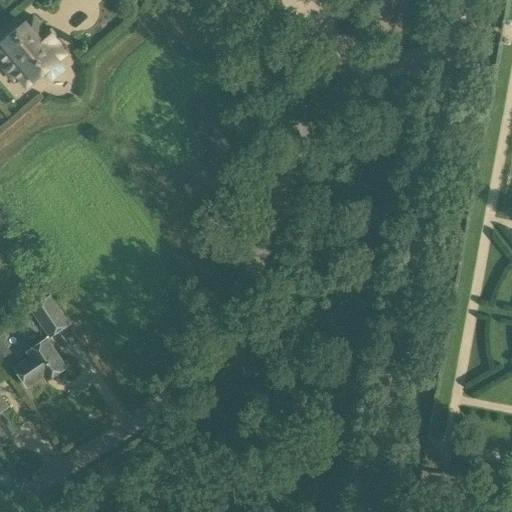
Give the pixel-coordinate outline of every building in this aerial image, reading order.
[(59,44),(43,24),(41,26),(34,17),(0,45),(0,56),(2,60),(0,61),(0,64),(14,81),(18,78),(26,88),(45,72),(52,81),(65,70),(57,61),(65,54),(58,45),(59,44)] [(49,338),(67,326),(70,324),(51,294),(29,309),(49,338)] [(0,336),(0,361),(1,363),(12,355),(0,336)] [(14,367),(28,387),(44,377),(47,381),(67,367),(47,338),(27,352),(30,356),(14,367)] [(0,440),(14,431),(0,411),(7,406),(0,395),(0,440)]
